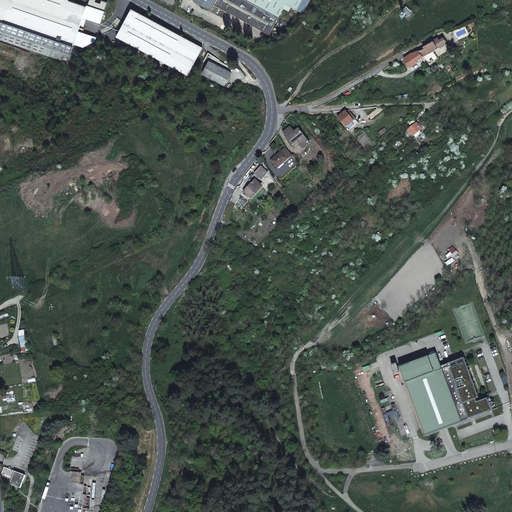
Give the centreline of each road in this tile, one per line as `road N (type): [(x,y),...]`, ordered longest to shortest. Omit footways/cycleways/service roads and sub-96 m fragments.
road 1 (secondary): [(146,511),(161,438),(143,365),(148,335),(209,246),(221,203),(267,135),(272,113)]
road 2 (track): [(496,138),(438,213),(292,364),(302,441),(317,469)]
road 3 (secondary): [(272,113),(261,75),(244,60),(135,0)]
road 4 (track): [(407,0),(323,58),(272,113)]
road 5 (unclassified): [(438,34),(306,109)]
road 6 (track): [(351,504),(308,479),(265,419)]
road 7 (unclassified): [(428,103),(306,109)]
